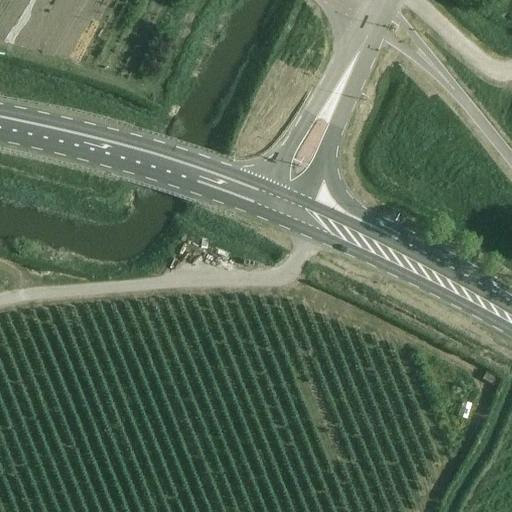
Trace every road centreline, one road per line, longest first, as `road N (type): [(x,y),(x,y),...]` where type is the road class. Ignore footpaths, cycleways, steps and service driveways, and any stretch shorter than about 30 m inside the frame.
road 1 (secondary): [(281,204),(0,122)]
road 2 (secondary): [(511,323),(281,204)]
road 3 (tertiary): [(375,18),(288,151),(281,204)]
road 4 (tertiary): [(281,204),(317,170),(375,18)]
